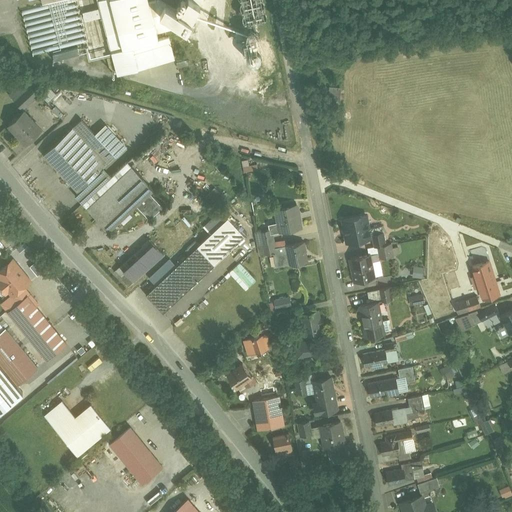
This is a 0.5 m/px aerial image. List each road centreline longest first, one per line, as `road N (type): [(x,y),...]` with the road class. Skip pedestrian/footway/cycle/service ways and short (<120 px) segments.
road 1 (residential): [(0,162),(294,511)]
road 2 (residential): [(312,161),(381,511)]
road 3 (unclassified): [(0,73),(170,110),(312,161)]
road 4 (residential): [(280,0),(312,161)]
